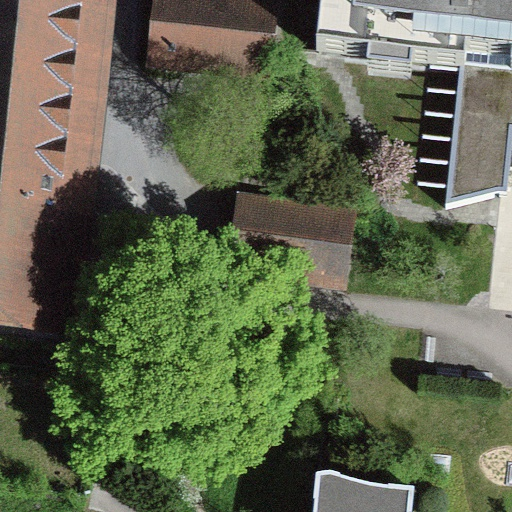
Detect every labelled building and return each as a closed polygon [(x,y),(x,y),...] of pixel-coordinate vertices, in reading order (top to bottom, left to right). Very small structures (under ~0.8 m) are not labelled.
[(0,0),(0,316),(47,322),(83,0),(0,0)] [(191,0),(163,0),(156,63),(261,75),(266,32),(215,26),(217,3),(191,0)] [(511,0),(321,0),(316,55),(458,70),(446,209),(506,196),(511,142),(511,0)] [(250,216),(243,266),(331,279),(340,228),(250,216)] [(411,511),(414,495),(316,484),(313,511),(411,511)]
